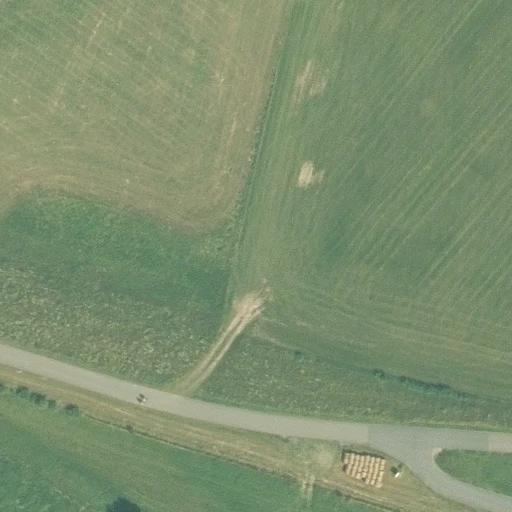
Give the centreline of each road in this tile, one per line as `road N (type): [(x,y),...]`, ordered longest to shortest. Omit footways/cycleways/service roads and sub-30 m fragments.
road 1 (unclassified): [(0,353),(185,406),(388,433)]
road 2 (unclassified): [(388,433),(442,484),(511,509)]
road 3 (unclassified): [(388,433),(511,443)]
